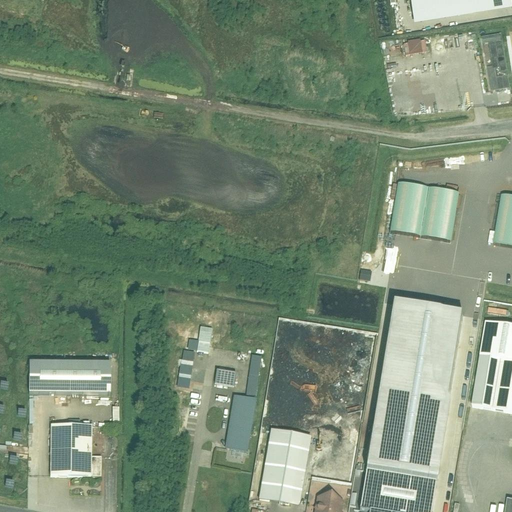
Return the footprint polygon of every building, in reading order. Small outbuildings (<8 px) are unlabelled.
[(409,0),(413,26),(511,10),(511,6),(511,0),(409,0)] [(493,93),(511,89),(511,83),(504,35),(484,38),(493,93)] [(407,57),(428,54),(426,41),(405,43),(407,57)] [(421,91),(422,96),(410,98),(412,110),(424,108),(425,113),(437,112),(434,89),(421,91)] [(454,243),(462,194),(400,184),(392,234),(454,243)] [(511,248),(511,197),(503,196),(497,234),(494,234),(492,245),(511,248)] [(360,282),(372,284),(373,273),(362,271),(360,282)] [(511,326),(486,323),(472,409),(511,415),(511,326)] [(200,342),(198,352),(210,355),(212,345),(200,342)] [(181,381),(193,382),(195,354),(183,353),(181,381)] [(27,397),(107,398),(107,371),(27,370),(27,387),(27,397)] [(215,374),(213,388),(232,391),(234,378),(215,374)] [(256,404),(234,400),(225,450),(247,454),(256,404)] [(422,438),(373,430),(359,511),(431,511),(435,488),(415,484),(422,438)] [(90,432),(50,431),(49,482),(99,482),(100,463),(89,463),(90,432)] [(303,439),(271,434),(259,504),(290,509),(303,439)] [(342,475),(341,485),(351,487),(353,477),(342,475)] [(343,511),(345,505),(319,500),(317,511),(343,511)]
